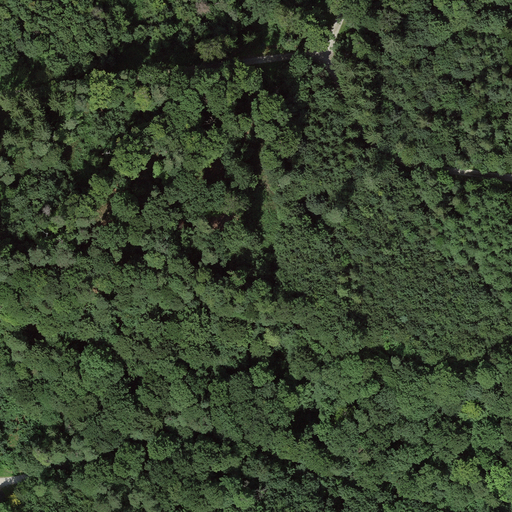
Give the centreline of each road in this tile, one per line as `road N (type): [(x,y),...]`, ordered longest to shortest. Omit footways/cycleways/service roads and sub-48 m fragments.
road 1 (track): [(0,96),(310,55),(326,62),(374,146),(402,162),(511,178)]
road 2 (track): [(460,511),(380,481),(187,430),(0,478)]
